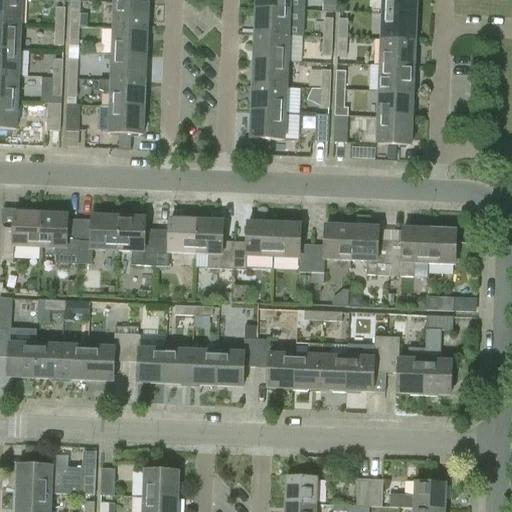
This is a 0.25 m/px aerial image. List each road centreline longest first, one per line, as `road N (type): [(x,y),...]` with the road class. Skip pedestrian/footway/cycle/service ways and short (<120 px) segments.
road 1 (residential): [(497,442),(506,213),(486,194),(441,188)]
road 2 (residential): [(497,442),(265,436)]
road 3 (residential): [(212,434),(0,424)]
road 4 (residential): [(232,177),(441,188)]
road 5 (residential): [(237,0),(232,177)]
road 6 (residential): [(0,170),(176,176)]
road 7 (residential): [(176,176),(180,0)]
